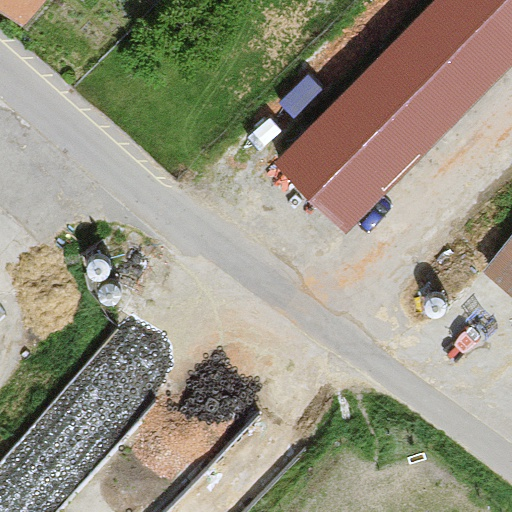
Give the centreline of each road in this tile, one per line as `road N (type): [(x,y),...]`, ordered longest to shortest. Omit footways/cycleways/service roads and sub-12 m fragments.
road 1 (residential): [(511,466),(0,63)]
road 2 (track): [(59,113),(21,196),(12,328),(0,369)]
